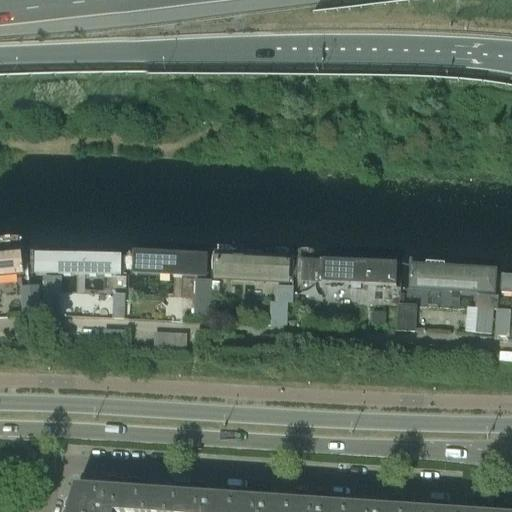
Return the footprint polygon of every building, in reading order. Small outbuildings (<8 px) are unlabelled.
[(60,317),(61,278),(43,278),(42,316),(60,317)] [(101,289),(109,289),(109,281),(101,281),(101,289)] [(210,320),(211,281),(195,281),(194,319),(210,320)] [(20,288),(22,317),(41,316),(39,287),(20,288)] [(269,325),(300,326),(301,304),(293,304),(294,288),(276,287),(275,303),(270,302),(269,325)] [(181,297),(189,297),(189,289),(181,289),(181,297)] [(261,297),(269,297),(269,289),(261,289),(261,297)] [(365,305),(373,305),(373,297),(365,297),(365,305)] [(453,305),(461,305),(461,297),(453,297),(453,305)] [(155,349),(188,350),(188,334),(156,332),(155,349)] [(154,494),(76,489),(69,511),(160,511),(161,511),(153,510),(154,494)] [(231,511),(232,499),(154,494),(153,510),(161,511),(160,511),(231,511)] [(421,498),(389,496),(389,506),(421,508),(421,498)] [(288,511),(289,503),(232,499),(231,511),(288,511)] [(346,511),(347,507),(289,503),(288,511),(346,511)]
